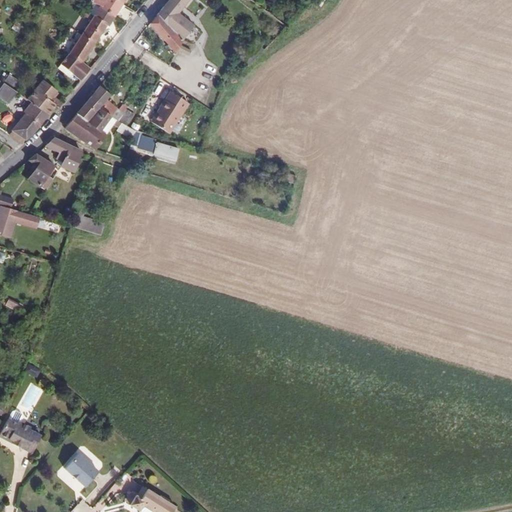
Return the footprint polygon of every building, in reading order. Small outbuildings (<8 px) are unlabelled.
[(114,0),(97,0),(94,5),(106,14),(113,2),(114,0)] [(182,18),(173,10),(180,0),(161,0),(147,18),(174,41),(182,18)] [(80,14),(86,18),(75,35),(86,42),(97,24),(99,24),(106,14),(94,5),(89,13),(82,9),(80,14)] [(169,52),(174,41),(147,18),(140,26),(169,52)] [(84,69),(73,61),(86,42),(75,35),(74,36),(54,65),(74,81),(84,69)] [(234,61),(242,69),(260,50),(250,43),(234,61)] [(12,86),(3,80),(0,84),(0,90),(7,95),(12,86)] [(54,106),(56,103),(45,95),(48,90),(36,82),(20,103),(26,107),(41,116),(48,107),(50,109),(54,106)] [(92,103),(96,98),(101,92),(92,85),(69,113),(79,120),(92,103)] [(7,95),(0,90),(0,106),(4,109),(11,97),(7,95)] [(142,123),(160,134),(180,104),(162,92),(152,107),(151,110),(142,123)] [(107,106),(96,98),(92,103),(103,111),(107,106)] [(100,136),(90,128),(101,113),(103,111),(92,103),(79,120),(69,113),(58,127),(90,150),(100,136)] [(115,112),(107,106),(103,111),(101,113),(110,121),(115,112)] [(111,122),(119,125),(126,112),(118,106),(115,112),(110,121),(111,122)] [(16,145),(30,133),(41,116),(26,107),(3,137),(16,145)] [(122,139),(127,129),(122,127),(119,125),(111,122),(104,131),(122,139)] [(148,159),(168,164),(172,150),(150,144),(150,141),(135,136),(132,149),(149,154),(148,159)] [(49,164),(63,170),(73,150),(48,138),(45,137),(37,145),(49,150),(46,156),(51,159),(49,164)] [(47,179),(40,174),(46,165),(27,154),(20,160),(29,166),(21,178),(42,188),(47,179)] [(10,224),(32,230),(35,218),(5,209),(0,207),(0,237),(5,239),(10,224)] [(100,229),(103,218),(71,208),(68,219),(100,229)] [(49,231),(63,235),(65,227),(51,223),(49,231)] [(41,388),(47,384),(37,374),(32,380),(41,388)] [(19,418),(17,419),(13,427),(18,430),(23,429),(25,424),(25,421),(19,418)] [(15,450),(35,461),(43,443),(32,437),(33,435),(23,429),(18,430),(13,427),(9,427),(2,439),(3,443),(8,446),(12,446),(16,448),(15,450)] [(66,477),(87,494),(101,479),(80,461),(66,477)] [(179,511),(181,509),(151,492),(146,501),(139,500),(133,508),(139,511),(144,511),(147,509),(151,511),(179,511)] [(129,504),(133,508),(139,500),(133,498),(129,504)]
